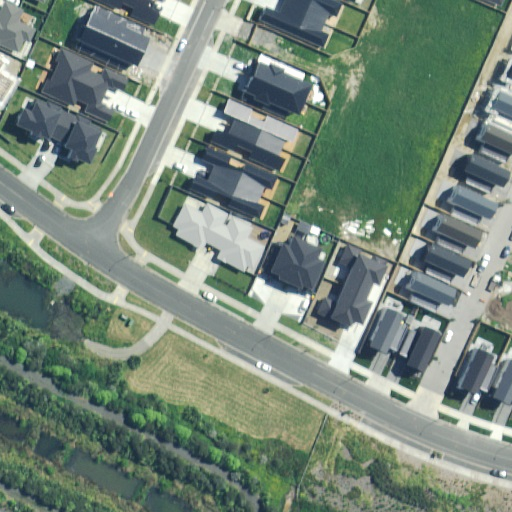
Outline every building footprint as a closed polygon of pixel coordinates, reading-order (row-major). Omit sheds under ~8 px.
[(145,0),(91,0),(150,27),(156,15),(142,9),(145,0)] [(282,0),(280,6),(321,24),(326,14),(334,17),(339,5),(327,0),(282,0)] [(20,10),(1,2),(0,5),(0,46),(16,54),(21,42),(26,44),(32,30),(14,23),(20,10)] [(321,24),(280,6),(276,14),(263,8),(257,21),(321,49),(326,36),(318,32),(321,24)] [(85,15),(79,28),(137,54),(143,41),(138,38),(141,30),(93,8),(89,17),(85,15)] [(137,54),(79,28),(72,42),(76,44),(73,50),(122,72),(124,67),(130,70),(137,54)] [(90,65),(58,50),(53,61),(56,63),(51,73),(101,96),(105,88),(118,94),(124,80),(101,69),(97,76),(87,72),(90,65)] [(256,56),(247,78),(301,101),(307,87),(297,83),(301,76),(256,56)] [(0,101),(11,84),(0,76),(0,65),(1,63),(0,62),(0,101)] [(511,63),(503,80),(510,83),(507,91),(511,93),(511,63)] [(101,96),(51,73),(47,82),(44,81),(38,93),(70,107),(73,100),(85,105),(82,112),(104,123),(110,112),(97,106),(101,96)] [(301,101),(247,78),(237,100),(282,119),(284,114),(293,118),(301,101)] [(511,101),(495,93),(487,110),(494,114),(490,121),(511,130),(511,101)] [(53,141),(65,114),(57,111),(58,109),(44,103),(44,104),(32,99),(25,115),(17,112),(10,128),(26,135),(25,138),(34,142),(35,139),(42,142),(44,136),(53,141)] [(232,119),(228,128),(278,151),(282,142),(288,145),(294,131),(264,118),(261,125),(246,118),(249,111),(227,101),(221,114),(232,119)] [(73,118),(65,114),(53,141),(60,144),(58,150),(66,153),(62,161),(70,165),(71,162),(83,167),(90,151),(88,150),(98,129),(87,124),(88,123),(73,116),(73,118)] [(511,140),(482,126),(474,143),(481,146),(478,154),(502,165),(506,158),(511,160),(511,140)] [(278,151),(228,128),(224,137),(213,131),(208,142),(230,152),(232,147),(248,154),(246,159),(276,172),(285,153),(278,151)] [(211,166),(207,174),(258,196),(262,188),(268,191),(274,179),(243,166),(240,173),(224,166),(227,158),(204,148),(199,161),(211,166)] [(505,175),(466,156),(458,173),(465,176),(461,184),(486,195),(489,188),(497,191),(505,175)] [(258,196),(207,174),(203,183),(192,178),(187,190),(208,200),(211,194),(227,201),(225,207),(255,220),(261,208),(254,205),(258,196)] [(492,206),(453,188),(445,205),(451,208),(448,215),(473,226),(476,219),(484,223),(492,206)] [(202,244),(210,248),(221,227),(219,226),(225,215),(204,205),(199,215),(182,206),(170,228),(176,230),(172,237),(199,251),(202,244)] [(477,235),(438,217),(430,234),(437,237),(433,245),(458,256),(461,249),(469,252),(477,235)] [(221,227),(210,248),(218,252),(214,260),(240,273),(244,266),(251,270),(262,248),(245,239),(250,229),(229,218),(224,228),(221,227)] [(285,287),(303,246),(288,239),(285,248),(275,244),(261,275),(270,278),(269,281),(285,287)] [(303,246),(285,287),(296,292),(297,289),(309,294),(322,264),(313,260),(316,252),(303,246)] [(347,269),(340,286),(363,296),(367,287),(374,289),(385,264),(372,258),(369,264),(356,258),(359,252),(346,246),(338,265),(347,269)] [(466,265),(426,247),(418,264),(425,267),(422,274),(446,286),(450,278),(458,282),(466,265)] [(451,293),(412,275),(404,291),(411,295),(407,302),(432,313),(435,306),(443,310),(451,293)] [(363,296),(340,286),(332,304),(322,299),(315,315),(326,320),(326,321),(345,330),(348,324),(357,328),(367,305),(360,302),(363,296)] [(399,317),(383,309),(364,349),(381,357),(384,349),(392,353),(404,328),(396,324),(399,317)] [(401,367),(418,375),(436,336),(419,328),(417,334),(408,330),(397,355),(405,358),(401,367)] [(470,350),(452,388),(468,396),(472,388),(481,393),(493,368),(483,364),(486,357),(470,350)] [(511,363),(503,360),(486,398),(502,406),(505,398),(511,401),(511,363)]
